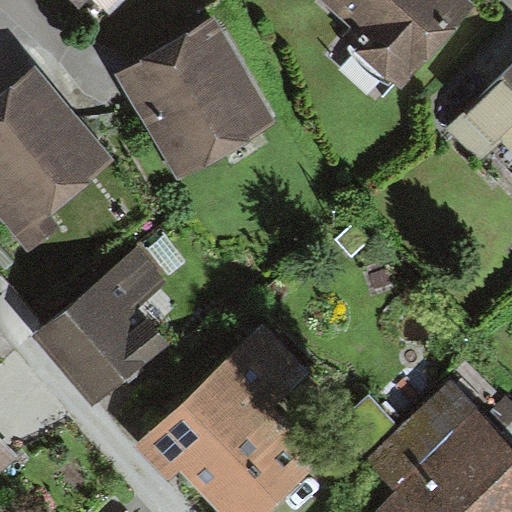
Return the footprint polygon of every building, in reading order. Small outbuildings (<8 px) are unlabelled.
[(217,0),(209,0),(116,47),(178,170),(278,119),(217,0)] [(471,0),(341,0),(355,12),(335,35),(395,87),(471,0)] [(118,151),(30,48),(0,73),(0,215),(26,247),(66,213),(56,202),(118,151)] [(511,51),(450,121),(511,176),(511,51)] [(132,240),(38,320),(96,388),(130,359),(174,322),(149,294),(166,280),(132,240)] [(304,366),(257,318),(140,432),(170,462),(183,450),(243,511),(245,511),(323,436),(279,390),(304,366)] [(511,511),(511,423),(452,364),(369,447),(395,473),(355,511),(511,511)] [(0,429),(0,461),(16,447),(0,429)]
